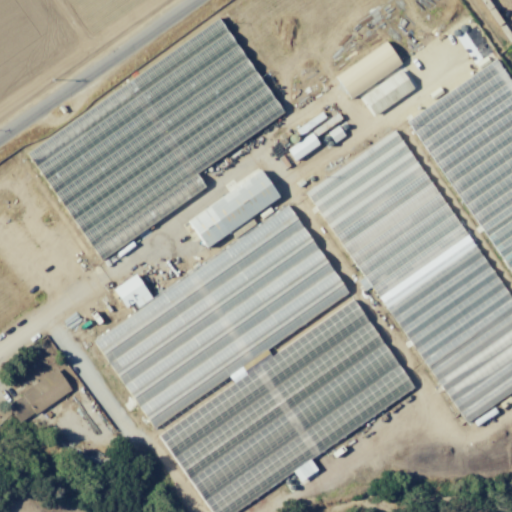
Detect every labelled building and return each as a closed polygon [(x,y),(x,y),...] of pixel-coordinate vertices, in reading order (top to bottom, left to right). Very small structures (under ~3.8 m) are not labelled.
[(232,0),(224,5),(288,108),(337,78),(351,101),(364,92),(373,107),(409,85),(404,76),(415,69),(423,81),(453,62),(444,48),(473,30),(454,0),(232,0)] [(511,0),(469,0),(504,52),(511,47),(511,0)] [(24,146),(96,261),(207,191),(195,172),(282,117),(222,22),(24,146)] [(511,278),(511,72),(503,58),(411,115),(511,278)] [(347,125),(337,110),(309,128),(311,131),(284,148),(292,160),(347,125)] [(511,391),(511,303),(396,128),(305,187),(461,425),(511,391)] [(0,328),(87,273),(16,162),(0,172),(0,328)] [(186,219),(203,247),(280,201),(262,172),(186,219)] [(413,393),(357,301),(356,301),(346,298),(292,208),(148,295),(136,275),(113,289),(126,311),(96,337),(204,511),(285,511),(300,504),(327,503),(327,492),(315,481),(313,453),(413,393)] [(71,390),(57,370),(6,404),(20,425),(71,390)]
